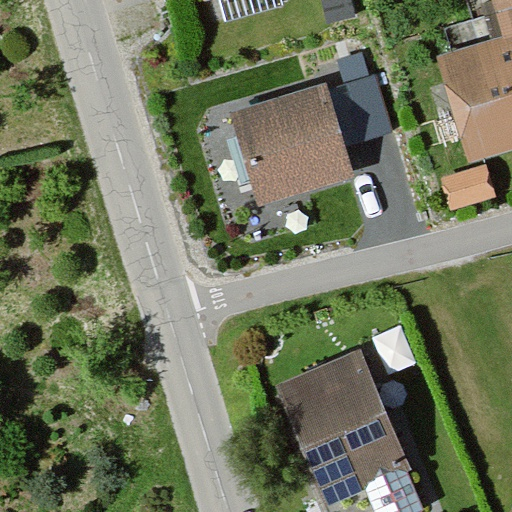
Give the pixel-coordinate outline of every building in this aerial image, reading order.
[(203,0),(203,1),(205,0),(217,0),(225,24),(285,7),(282,0),(203,0)] [(321,0),(328,23),(353,17),(349,0),(321,0)] [(511,0),(491,0),(495,13),(511,7),(511,0)] [(511,7),(495,13),(502,36),(435,56),(467,161),(511,147),(511,7)] [(328,88),(326,82),(228,111),(235,136),(225,139),(239,187),(250,183),(257,209),(355,180),(345,147),(394,132),(377,74),(370,76),(362,51),(336,59),(343,84),(328,88)] [(497,197),(486,164),(441,178),(451,211),(497,197)] [(412,469),(361,349),(274,385),(323,501),(316,504),(319,511),(418,511),(424,510),(407,471),(412,469)]
